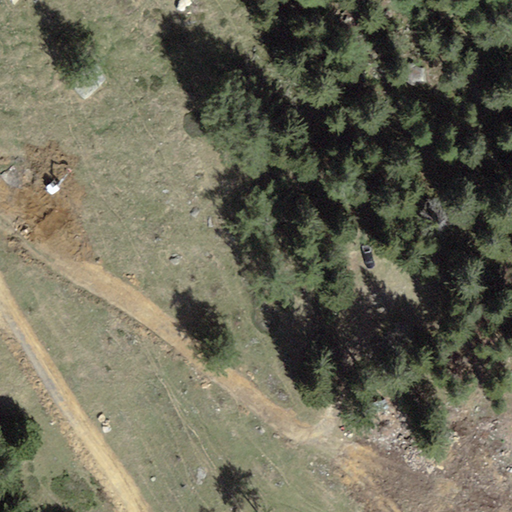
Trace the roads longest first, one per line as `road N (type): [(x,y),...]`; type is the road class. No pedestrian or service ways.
road 1 (track): [(0,221),(207,367),(275,426),(301,433),(332,426),(348,383)]
road 2 (track): [(133,511),(0,305)]
